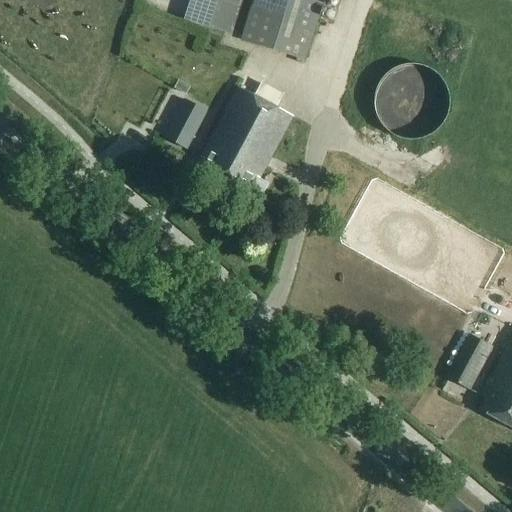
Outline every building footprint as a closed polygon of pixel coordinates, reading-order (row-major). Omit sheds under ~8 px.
[(230,36),(241,0),(190,0),(184,21),(230,36)] [(305,62),(324,0),(254,0),(241,42),(305,62)] [(0,25),(0,29),(33,57),(46,40),(11,11),(0,25)] [(389,126),(443,127),(444,67),(390,66),(389,126)] [(257,99),(237,89),(201,158),(205,160),(199,172),(245,196),(255,177),(259,179),(292,117),(278,110),(285,98),(263,87),(257,99)] [(511,89),(496,152),(511,155),(511,89)] [(192,153),(210,119),(187,107),(169,141),(192,153)] [(460,164),(420,242),(511,289),(511,169),(464,145),(460,164)] [(354,264),(335,300),(355,311),(374,275),(354,264)] [(471,392),(493,349),(471,337),(448,380),(471,392)] [(511,339),(481,397),(485,400),(479,411),(511,428),(511,339)]
